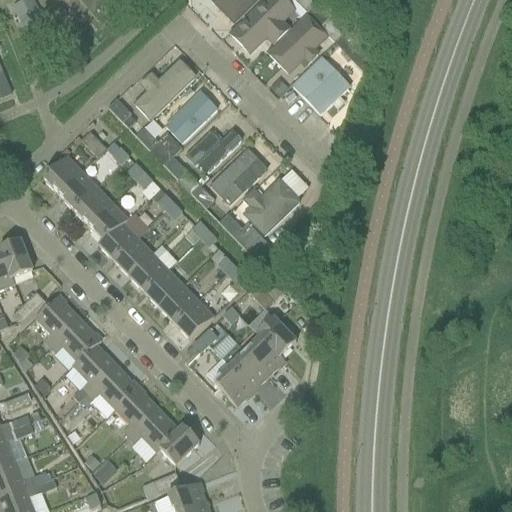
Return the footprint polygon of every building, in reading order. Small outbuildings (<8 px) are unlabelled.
[(48,36),(30,0),(12,9),(30,45),(48,36)] [(221,44),(265,0),(218,0),(198,20),(221,44)] [(249,72),(298,22),(273,0),(265,0),(221,44),(249,72)] [(304,0),(280,0),(286,6),(290,2),(305,17),(305,18),(310,13),(314,9),(304,0)] [(314,9),(310,13),(305,18),(333,46),(333,47),(342,38),(342,37),(327,22),(314,9)] [(249,72),(272,95),(321,44),(298,22),(249,72)] [(342,38),(333,47),(348,61),(356,53),(351,47),(342,38)] [(123,95),(148,126),(195,87),(170,56),(123,95)] [(341,88),(316,63),(290,89),(316,114),(341,88)] [(11,97),(3,79),(1,75),(0,75),(0,100),(1,102),(11,97)] [(201,99),(165,132),(182,150),(218,118),(201,99)] [(130,118),(116,104),(107,112),(121,126),(130,118)] [(182,159),(201,181),(248,139),(229,118),(182,159)] [(163,170),(171,162),(180,153),(165,138),(156,146),(143,132),(134,141),(163,170)] [(97,162),(106,154),(89,136),(80,145),(97,162)] [(274,168),(256,148),(209,190),(227,210),(274,168)] [(129,161),(120,153),(112,161),(120,170),(129,161)] [(57,199),(81,177),(66,161),(42,184),(57,199)] [(198,190),(171,162),(163,170),(190,198),(198,190)] [(127,177),(135,185),(143,177),(135,169),(127,177)] [(267,235),(309,195),(284,169),(243,209),(267,235)] [(72,215),(96,192),(81,177),(57,199),(72,215)] [(144,194),(152,186),(143,177),(135,185),(144,194)] [(225,217),(198,190),(190,198),(216,226),(225,217)] [(87,231),(111,208),(96,192),(72,215),(87,231)] [(173,208),(165,200),(157,207),(166,216),(173,208)] [(122,228),(123,229),(127,225),(111,208),(87,231),(102,246),(103,247),(122,228)] [(182,217),(173,208),(166,216),(174,224),(182,217)] [(241,234),(225,217),(216,226),(256,266),(270,252),(247,227),(241,234)] [(192,234),(200,243),(208,235),(200,226),(192,234)] [(137,243),(123,229),(122,228),(103,247),(102,246),(98,250),(113,266),(137,243)] [(217,244),(208,235),(200,243),(209,252),(217,244)] [(128,282),(152,259),(137,243),(113,266),(128,282)] [(0,252),(0,259),(10,284),(11,284),(31,276),(19,245),(0,252)] [(10,284),(0,259),(0,294),(14,289),(11,284),(10,284)] [(144,298),(167,275),(152,259),(128,282),(144,298)] [(225,262),(218,270),(227,278),(234,271),(225,262)] [(234,271),(227,278),(235,287),(242,279),(234,271)] [(159,313),(182,291),(167,275),(144,298),(159,313)] [(249,297),(265,313),(273,305),(257,289),(249,297)] [(174,329),(198,306),(182,291),(159,313),(174,329)] [(36,297),(22,311),(30,319),(44,306),(36,297)] [(49,352),(79,324),(72,317),(57,302),(43,316),(34,324),(49,339),(50,340),(44,346),(49,352)] [(213,322),(198,306),(174,329),(189,345),(213,322)] [(20,329),(30,319),(22,311),(12,320),(20,329)] [(232,312),(223,321),(231,328),(240,320),(232,312)] [(273,323),(257,338),(280,361),(295,346),(273,323)] [(77,368),(96,350),(100,346),(86,331),(79,324),(49,352),(56,358),(62,352),(63,353),(76,367),(77,368)] [(216,342),(209,334),(200,343),(208,351),(216,342)] [(284,366),(280,361),(257,338),(256,339),(260,343),(245,357),(268,381),(284,366)] [(199,359),(208,351),(200,343),(191,351),(199,359)] [(268,381),(245,357),(237,349),(221,364),(229,373),(252,397),(268,381)] [(116,372),(96,350),(77,368),(76,367),(72,371),(87,387),(73,401),(79,407),(87,399),(87,400),(116,372)] [(137,393),(116,372),(87,400),(93,406),(99,400),(114,415),(137,393)] [(236,412),(252,397),(229,373),(213,388),(236,412)] [(129,443),(157,414),(137,393),(114,415),(129,430),(123,436),(124,437),(129,443)] [(179,436),(178,435),(157,414),(129,443),(135,449),(141,443),(156,459),(160,455),(159,455),(179,436)] [(0,439),(10,436),(7,428),(0,430),(0,439)] [(182,431),(178,435),(179,436),(159,455),(160,455),(175,471),(199,448),(182,431)] [(10,436),(0,439),(0,472),(13,467),(5,447),(13,444),(10,436)] [(13,467),(0,472),(0,505),(32,492),(29,484),(21,487),(13,467)] [(102,471),(94,479),(102,487),(110,480),(102,471)] [(157,498),(180,489),(175,477),(153,486),(141,491),(146,502),(157,498)] [(167,501),(171,511),(197,511),(205,509),(197,488),(167,501)] [(32,492),(0,505),(0,511),(30,511),(27,503),(35,500),(32,492)] [(85,502),(89,511),(94,511),(100,510),(96,498),(85,502)]
